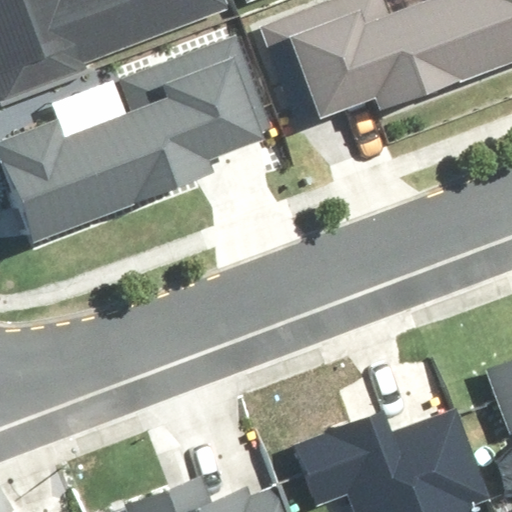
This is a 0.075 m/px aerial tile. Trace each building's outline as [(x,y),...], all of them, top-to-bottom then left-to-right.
[(0,0),(0,86),(5,99),(98,66),(93,54),(237,3),(235,0),(0,0)] [(511,52),(511,0),(401,0),(391,4),(389,0),(290,0),(253,13),(289,113),(357,89),(363,105),(511,52)] [(45,114),(0,130),(0,201),(12,235),(205,167),(200,150),(268,126),(232,26),(106,71),(119,106),(50,130),(45,114)] [(511,369),(502,373),(511,397),(511,369)] [(492,511),(485,492),(505,484),(469,394),(407,419),(397,394),(312,428),(335,487),(360,477),(373,511),(492,511)] [(302,511),(292,479),(279,483),(273,466),(222,483),(217,470),(139,496),(144,511),(302,511)]
